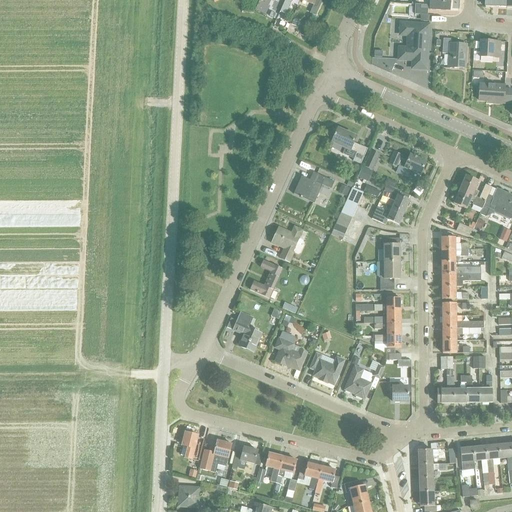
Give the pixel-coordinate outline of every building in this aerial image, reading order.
[(265,0),(261,0),(258,8),(267,12),(271,2),(265,0)] [(285,0),(280,12),(286,15),(292,1),(289,0),(285,0)] [(301,0),(313,5),(310,13),(316,16),(322,2),(316,0),(301,0)] [(393,14),(415,15),(416,2),(393,0),(393,14)] [(450,11),(450,0),(430,0),(430,5),(416,4),(415,14),(428,15),(429,9),(450,11)] [(496,0),(496,7),(507,8),(507,0),(496,0)] [(272,12),(269,18),(275,21),(277,15),(272,12)] [(429,25),(401,24),(400,35),(408,36),(407,49),(399,48),(399,60),(413,61),(412,69),(426,70),(429,25)] [(449,68),(465,69),(467,45),(451,44),(451,40),(444,39),(443,54),(450,54),(449,68)] [(480,57),(500,59),(501,43),(481,41),(480,57)] [(475,76),(486,76),(486,68),(475,68),(475,76)] [(494,104),(511,105),(511,91),(511,89),(505,89),(505,86),(480,84),(479,101),(494,102),(494,104)] [(338,130),(332,142),(345,148),(342,154),(354,159),(353,161),(361,164),(367,149),(353,143),(356,137),(338,130)] [(365,168),(373,171),(380,155),(372,151),(365,168)] [(408,178),(417,182),(426,162),(411,155),(409,159),(394,153),(389,165),(396,168),(397,166),(411,172),(408,178)] [(293,194),(314,204),(322,185),(331,189),(334,182),(313,172),(310,180),(301,176),(293,194)] [(466,176),(459,190),(476,198),(478,192),(475,191),(478,182),(466,176)] [(397,183),(386,178),(384,184),(394,189),(397,183)] [(485,185),(479,199),(486,202),(488,196),(492,188),(485,185)] [(367,186),(364,192),(377,198),(380,191),(367,186)] [(395,201),(392,208),(404,214),(409,202),(408,201),(410,196),(387,186),(384,191),(390,194),(388,198),(395,201)] [(350,193),(361,198),(364,193),(353,188),(350,193)] [(479,199),(476,198),(459,190),(453,204),(466,210),(470,201),(474,203),(473,205),(482,209),(486,202),(479,199)] [(486,202),(482,209),(480,215),(485,217),(489,209),(494,211),(494,212),(510,219),(511,215),(511,196),(497,190),(494,198),(488,196),(486,202)] [(348,198),(359,203),(361,198),(350,193),(348,198)] [(346,203),(357,208),(359,203),(348,198),(346,203)] [(343,208),(354,213),(357,208),(346,203),(343,208)] [(341,214),(352,219),(354,213),(343,208),(341,214)] [(404,214),(392,208),(390,214),(384,211),(383,213),(377,210),(372,220),(385,225),(387,220),(399,226),(404,214)] [(350,224),(352,219),(341,214),(339,219),(350,224)] [(478,217),(476,227),(484,229),(486,219),(478,217)] [(347,230),(350,224),(339,219),(336,225),(347,230)] [(469,225),(468,228),(460,224),(457,231),(470,236),(476,224),(473,223),(471,226),(469,225)] [(336,225),(334,230),(345,235),(347,230),(336,225)] [(277,230),(271,243),(284,249),(279,258),(290,263),(294,253),(293,252),(299,238),(304,240),(307,233),(303,231),(294,227),(291,233),(286,231),(285,233),(277,230)] [(345,235),(334,230),(331,235),(342,240),(345,235)] [(441,238),(441,251),(461,251),(468,250),(468,244),(455,244),(455,238),(453,238),(453,234),(449,233),(442,233),(442,238),(441,238)] [(384,248),(384,263),(400,262),(400,245),(394,245),(394,239),(380,239),(380,248),(384,248)] [(441,251),(441,263),(455,263),(455,257),(461,257),(471,256),(471,257),(479,257),(479,250),(470,250),(468,250),(461,251),(441,251)] [(511,255),(504,252),(502,259),(511,263),(511,255)] [(250,290),(270,299),(282,270),(263,261),(261,268),(270,272),(264,286),(254,282),(250,290)] [(400,262),(384,263),(378,263),(378,277),(380,277),(380,291),(394,291),(394,280),(400,279),(400,262)] [(441,263),(441,275),(468,275),(480,275),(480,268),(455,268),(455,263),(441,263)] [(468,275),(441,275),(441,288),(455,287),(462,287),(462,282),(480,282),(480,275),(468,275)] [(455,287),(441,288),(442,300),(468,300),(468,293),(455,294),(455,287)] [(357,293),(357,301),(365,302),(366,293),(357,293)] [(356,312),(387,312),(401,311),(401,299),(387,299),(387,305),(356,306),(356,312)] [(297,312),(300,306),(286,301),(284,307),(297,312)] [(442,304),(442,317),(456,317),(456,304),(442,304)] [(364,324),(374,324),(401,324),(401,311),(387,312),(387,318),(364,318),(364,324)] [(253,352),(261,334),(248,328),(252,318),(241,313),(237,321),(231,319),(226,328),(239,334),(239,332),(245,334),(240,347),(253,352)] [(456,317),(442,317),(442,329),(456,329),(481,329),(484,328),(484,322),(468,322),(456,323),(456,317)] [(387,330),(387,336),(401,336),(401,324),(374,324),(375,330),(381,330),(387,330)] [(442,329),(442,341),(456,341),(456,335),(481,335),(481,329),(456,329),(442,329)] [(389,354),(395,354),(395,349),(401,349),(401,336),(387,336),(381,336),(381,337),(375,337),(375,350),(384,354),(389,354)] [(286,365),(299,371),(307,353),(301,350),(299,354),(291,351),(293,345),(279,339),(276,348),(280,350),(275,362),(285,366),(286,365)] [(456,341),(442,341),(442,354),(456,354),(456,341)] [(328,383),(334,386),(344,361),(336,358),(333,366),(320,360),(322,356),(316,353),(309,369),(315,372),(313,377),(319,380),(319,381),(327,384),(328,383)] [(352,364),(357,366),(360,359),(354,357),(352,364)] [(374,376),(380,379),(385,368),(384,367),(385,366),(380,364),(379,365),(374,376)] [(373,375),(363,371),(355,367),(345,390),(356,395),(356,396),(363,399),(363,398),(365,399),(371,384),(370,384),(372,379),(371,379),(373,375)] [(453,378),(453,370),(447,370),(447,378),(447,390),(438,390),(438,404),(454,404),(454,390),(454,378),(453,378)] [(511,378),(511,371),(499,372),(500,379),(511,379),(511,378)] [(467,403),(480,403),(480,389),(472,389),(472,376),(467,376),(467,383),(466,383),(467,390),(467,389),(467,403)] [(393,388),(393,402),(408,402),(408,387),(399,387),(399,382),(390,382),(390,388),(393,388)] [(467,389),(467,390),(454,390),(454,404),(467,403),(467,389)] [(487,389),(480,389),(480,403),(492,403),(492,389),(487,389)] [(185,458),(199,461),(203,443),(197,442),(198,436),(185,433),(182,446),(188,447),(185,458)] [(205,451),(200,470),(216,474),(218,465),(226,467),(228,459),(232,445),(217,441),(214,453),(205,451)] [(511,444),(498,446),(500,459),(511,458),(511,444)] [(498,446),(485,447),(490,485),(495,485),(493,460),(500,459),(498,446)] [(490,485),(485,447),(473,448),(474,462),(481,461),(484,486),(490,485)] [(232,466),(232,468),(236,469),(236,467),(239,468),(244,469),(246,462),(253,464),(259,466),(260,466),(262,458),(256,457),(258,451),(244,448),(242,453),(236,452),(236,453),(233,465),(232,466)] [(475,469),(474,462),(473,448),(461,449),(463,471),(475,469)] [(418,451),(419,465),(433,465),(432,457),(439,456),(439,450),(418,451)] [(282,457),(269,454),(266,467),(273,469),(270,482),(275,484),(276,483),(278,476),(277,476),(282,457)] [(276,483),(275,484),(280,485),(282,478),(290,480),(291,480),(293,474),(296,461),(282,457),(277,476),(278,476),(276,483)] [(300,469),(298,480),(304,481),(305,477),(311,479),(309,489),(315,491),(321,467),(308,464),(306,470),(300,469)] [(419,465),(419,479),(433,478),(433,470),(446,470),(445,464),(433,465),(419,465)] [(315,491),(315,493),(320,494),(323,482),(332,484),(331,488),(337,490),(340,478),(334,476),(335,471),(321,467),(315,491)] [(266,471),(260,469),(256,482),(263,484),(266,471)] [(222,477),(221,484),(230,485),(230,477),(222,477)] [(419,479),(420,492),(434,492),(433,478),(419,479)] [(238,488),(240,482),(233,479),(231,485),(238,488)] [(288,491),(294,492),(297,482),(291,480),(290,480),(288,491)] [(351,493),(354,506),(369,502),(365,486),(359,488),(358,481),(345,485),(347,494),(351,493)] [(210,492),(225,495),(226,489),(212,486),(210,492)] [(468,486),(461,486),(462,498),(477,496),(477,489),(469,490),(468,486)] [(178,507),(198,508),(200,488),(179,487),(178,507)] [(434,492),(420,492),(420,507),(424,507),(424,511),(437,511),(440,511),(440,506),(437,506),(434,506),(434,492)] [(470,502),(471,510),(478,509),(478,501),(470,502)] [(371,511),(369,502),(354,506),(355,511),(371,511)] [(254,503),(252,511),(270,511),(272,508),(254,503)]
